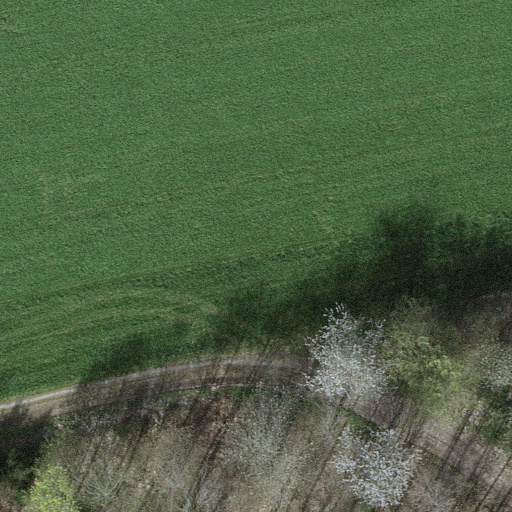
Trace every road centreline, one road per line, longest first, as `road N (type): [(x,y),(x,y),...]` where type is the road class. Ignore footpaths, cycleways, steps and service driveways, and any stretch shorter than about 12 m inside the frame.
road 1 (track): [(0,411),(270,347),(416,422),(511,488)]
road 2 (track): [(270,347),(511,290)]
